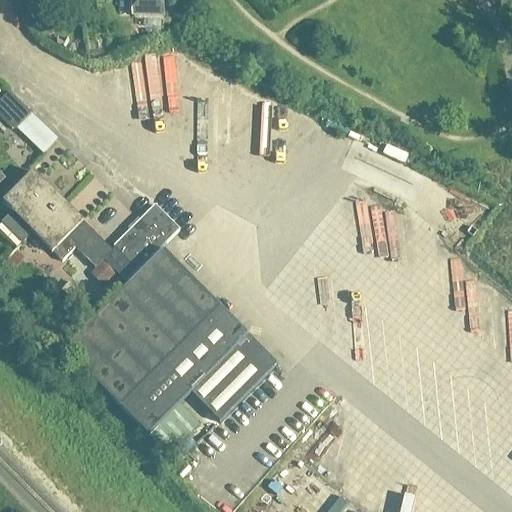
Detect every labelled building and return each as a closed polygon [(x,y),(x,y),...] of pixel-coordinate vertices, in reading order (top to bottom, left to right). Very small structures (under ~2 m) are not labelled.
[(130,0),(131,16),(159,16),(162,16),(161,0),(130,0)] [(0,117),(14,131),(30,114),(8,93),(0,101),(0,117)] [(21,244),(32,233),(60,205),(48,192),(46,194),(39,186),(42,183),(32,173),(2,203),(11,212),(0,223),(21,244)] [(49,253),(50,254),(51,253),(61,262),(74,249),(86,261),(101,246),(60,205),(32,233),(50,252),(49,253)] [(276,366),(217,307),(162,251),(166,248),(164,246),(165,244),(178,230),(159,212),(153,206),(139,221),(141,222),(131,231),(128,228),(127,229),(129,231),(112,247),(115,250),(104,261),(114,271),(128,285),(62,351),(148,437),(159,425),(190,394),(218,423),(276,366)] [(95,270),(91,275),(101,284),(114,271),(104,261),(95,270)] [(183,415),(152,446),(167,461),(199,431),(183,415)]
